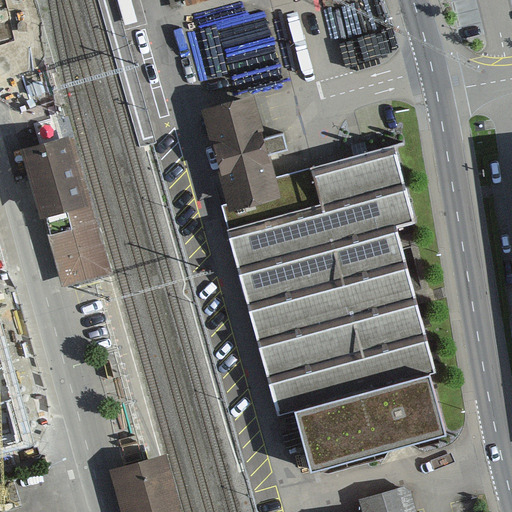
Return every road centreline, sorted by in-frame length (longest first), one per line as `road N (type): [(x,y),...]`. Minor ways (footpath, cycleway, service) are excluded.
road 1 (residential): [(149,0),(294,499),(501,441)]
road 2 (residential): [(0,134),(103,511)]
road 3 (tertiary): [(438,80),(501,441)]
road 4 (unknown): [(256,0),(298,26),(321,69),(356,96),(438,80)]
